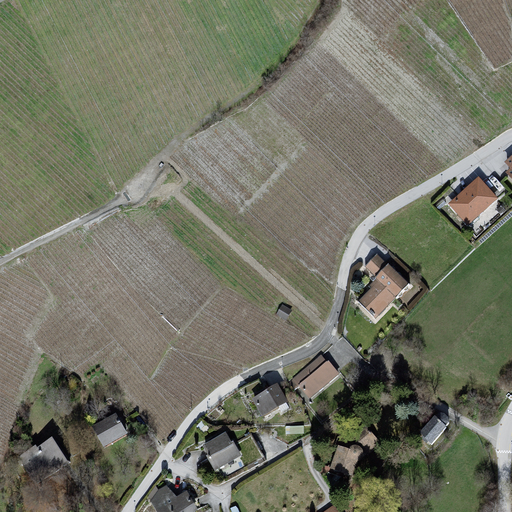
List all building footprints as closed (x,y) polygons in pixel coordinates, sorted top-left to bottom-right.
[(511,163),(503,172),(511,181),(511,163)] [(479,171),(450,196),(472,222),(502,197),(479,171)] [(375,277),(355,298),(378,320),(414,282),(391,260),(388,264),(377,253),(364,267),(375,277)] [(323,350),(293,380),(312,399),(342,369),(323,350)] [(286,386),(255,400),(266,422),(296,408),(286,386)] [(129,436),(117,414),(93,427),(104,449),(129,436)] [(435,417),(420,434),(432,445),(447,427),(446,426),(449,423),(448,418),(444,414),(439,414),(436,418),(435,417)] [(361,456),(380,442),(365,423),(339,443),(331,471),(355,478),(361,456)] [(227,433),(203,446),(210,457),(208,458),(215,471),(242,456),(234,442),(233,443),(227,433)] [(68,464),(53,441),(40,449),(37,445),(15,459),(33,486),(68,464)] [(159,490),(151,501),(157,511),(200,511),(189,490),(175,497),(167,487),(159,490)] [(323,511),(344,511),(337,502),(323,511)]
